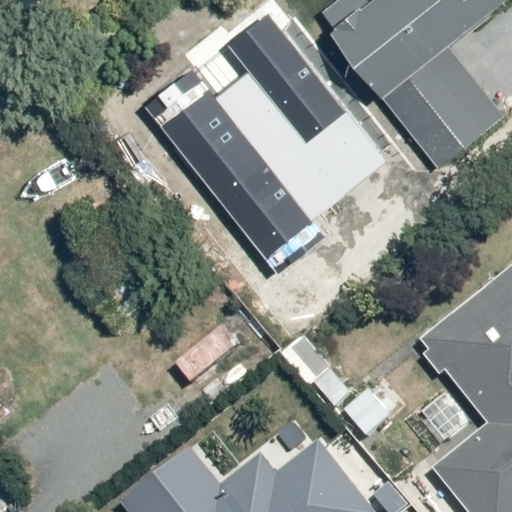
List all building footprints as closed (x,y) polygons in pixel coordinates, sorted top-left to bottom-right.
[(332,0),(318,10),(444,166),(511,111),(511,106),(459,43),(511,0),(332,0)] [(122,217),(80,257),(134,313),(176,273),(122,217)] [(336,296),(307,267),(280,294),(309,323),(336,296)] [(511,511),(511,270),(426,341),(490,419),(437,464),(471,511),(511,511)] [(406,404),(377,376),(343,411),(372,439),(406,404)] [(372,511),(320,445),(278,477),(261,455),(221,487),(193,451),(122,504),(128,511),(372,511)]
